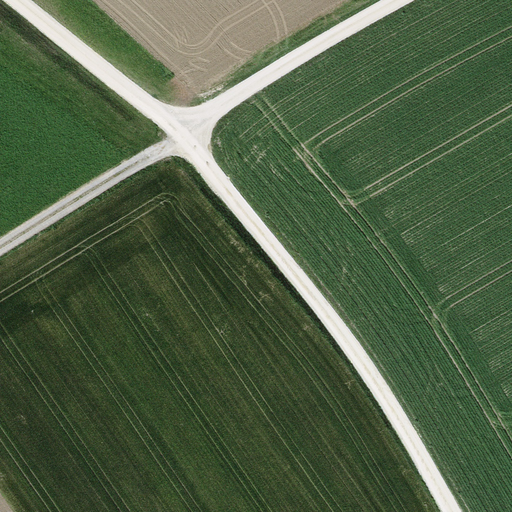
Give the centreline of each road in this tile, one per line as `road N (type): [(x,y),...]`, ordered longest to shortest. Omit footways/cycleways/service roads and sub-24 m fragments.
road 1 (track): [(23,0),(185,129),(359,358),(449,511)]
road 2 (track): [(185,129),(391,0)]
road 3 (track): [(185,129),(0,243)]
